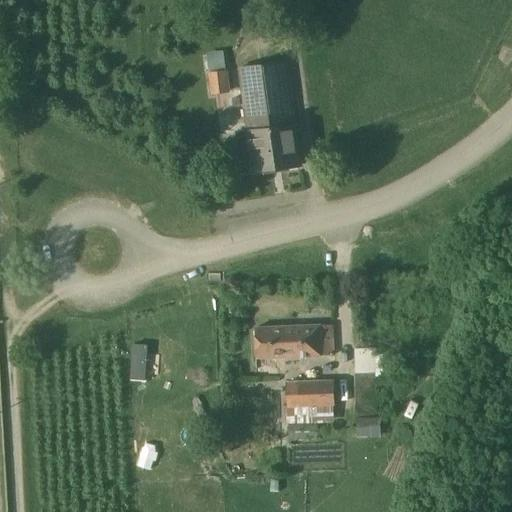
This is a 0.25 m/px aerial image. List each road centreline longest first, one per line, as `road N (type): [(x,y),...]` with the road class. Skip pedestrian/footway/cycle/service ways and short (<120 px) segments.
road 1 (unclassified): [(139,258),(323,222),(417,184),(511,113)]
road 2 (unclassified): [(139,258),(129,223),(114,212),(78,212),(53,238),(56,274),(85,296),(121,289),(133,275)]
road 3 (track): [(68,288),(16,332),(8,360),(17,511)]
